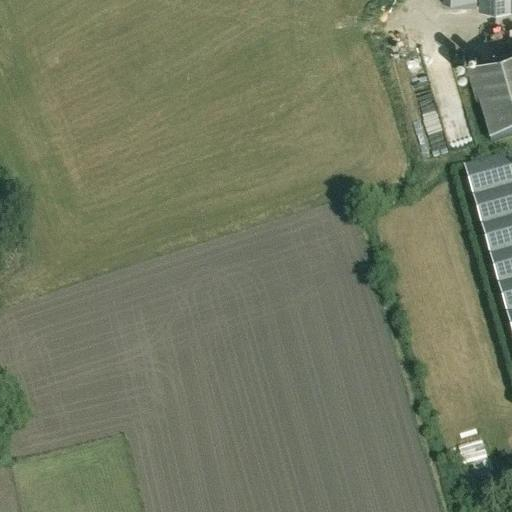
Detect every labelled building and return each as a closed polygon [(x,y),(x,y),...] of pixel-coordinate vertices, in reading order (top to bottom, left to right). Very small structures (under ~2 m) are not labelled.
[(511,0),(480,0),(481,10),(511,10),(511,0)] [(511,47),(466,61),(489,143),(511,135),(511,47)] [(451,159),(446,122),(423,126),(428,163),(451,159)] [(511,164),(474,172),(486,229),(491,228),(504,286),(508,286),(511,305),(511,164)] [(484,434),(460,443),(474,480),(498,471),(484,434)]
